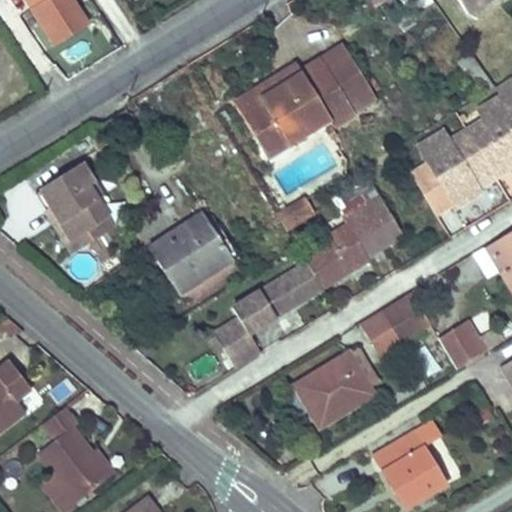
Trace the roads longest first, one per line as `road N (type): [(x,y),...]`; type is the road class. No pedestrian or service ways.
road 1 (residential): [(0,282),(272,511)]
road 2 (residential): [(0,151),(239,0)]
